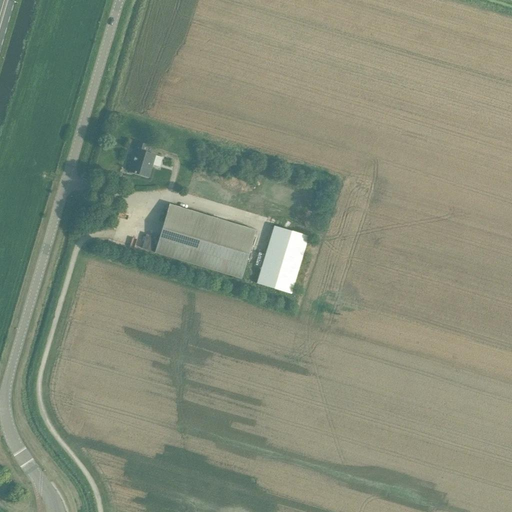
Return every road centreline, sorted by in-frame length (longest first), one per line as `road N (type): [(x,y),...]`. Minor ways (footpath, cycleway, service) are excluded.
road 1 (unclassified): [(119,0),(4,395),(13,441),(55,511)]
road 2 (unknown): [(72,242),(32,403),(100,511)]
